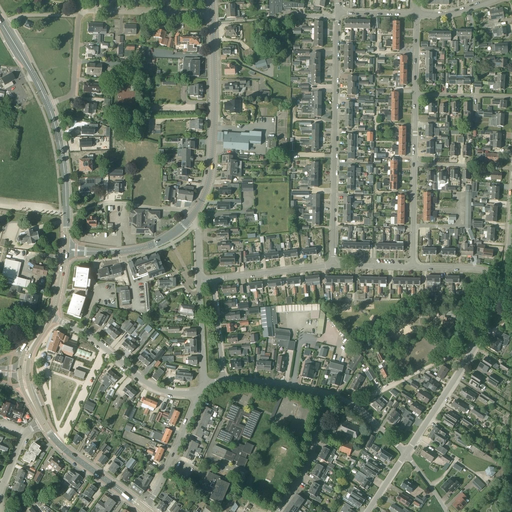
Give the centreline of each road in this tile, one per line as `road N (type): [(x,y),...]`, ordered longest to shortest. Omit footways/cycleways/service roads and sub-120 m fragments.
road 1 (residential): [(332,265),(337,13)]
road 2 (residential): [(404,454),(467,359),(503,275)]
road 3 (secondary): [(192,214),(211,163),(211,13)]
road 4 (track): [(352,405),(511,318)]
road 5 (primary): [(147,511),(64,450),(42,422)]
road 6 (residential): [(198,394),(153,387),(81,333)]
road 7 (secondary): [(65,249),(139,249),(189,219)]
road 8 (residential): [(274,511),(309,461),(326,394)]
road 9 (residential): [(65,214),(104,204),(192,214)]
road 10 (residential): [(83,10),(211,13)]
road 11 (residential): [(146,505),(198,394)]
road 12 (residential): [(332,265),(211,279)]
